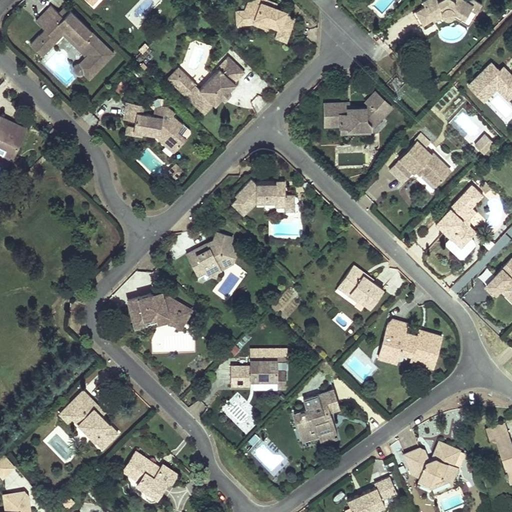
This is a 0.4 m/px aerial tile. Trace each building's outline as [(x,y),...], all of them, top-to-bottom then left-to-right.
[(250,0),(246,10),(237,10),(238,23),(254,23),(270,29),(271,24),(281,28),(280,30),(290,34),(296,18),(286,14),(287,11),(276,7),(265,3),(266,0),(250,0)] [(466,0),(464,0),(463,0),(421,0),(420,1),(422,5),(413,11),(421,25),(430,19),(432,22),(441,17),(443,19),(446,19),(448,19),(450,18),(452,16),(454,12),(464,18),(469,9),(476,13),(481,5),(473,0),(466,0)] [(58,13),(50,5),(35,21),(43,29),(29,44),(33,48),(41,40),(49,47),(62,34),(65,31),(90,55),(83,61),(78,59),(75,61),(72,63),(71,66),(71,70),(73,73),(76,75),(79,75),(83,74),(88,79),(113,54),(69,12),(63,18),(58,13)] [(64,7),(58,13),(63,18),(69,12),(64,7)] [(476,13),(469,9),(464,18),(454,12),(452,16),(469,26),(476,13)] [(290,34),(280,30),(277,37),(287,41),(290,34)] [(90,55),(65,31),(62,34),(82,55),(78,59),(83,61),(90,55)] [(41,40),(33,48),(41,55),(49,47),(41,40)] [(144,44),(137,50),(141,54),(148,47),(144,44)] [(244,73),(229,57),(218,68),(220,70),(200,91),(189,84),(181,92),(204,114),(214,104),(215,105),(222,99),(229,91),(236,84),(234,83),(244,73)] [(492,60),(469,83),(484,98),(501,82),(511,94),(511,72),(508,69),(504,73),(492,60)] [(504,64),(500,68),(504,73),(508,69),(504,64)] [(178,68),(175,71),(181,76),(189,84),(200,91),(178,68)] [(168,79),(173,84),(181,76),(175,71),(168,79)] [(181,92),(189,84),(181,76),(173,84),(181,92)] [(511,94),(501,82),(497,86),(511,101),(511,94)] [(229,91),(222,99),(225,102),(232,94),(229,91)] [(366,108),(359,108),(358,107),(356,107),(355,107),(353,107),(352,108),(349,108),(349,102),(327,103),(327,110),(324,110),(325,126),(339,125),(339,126),(348,126),(348,130),(371,129),(370,125),(380,116),(382,118),(392,108),(375,92),(366,102),(369,105),(366,108)] [(125,101),(121,118),(135,121),(133,126),(132,132),(142,134),(150,135),(154,132),(158,133),(157,137),(158,137),(157,140),(164,146),(168,142),(176,149),(190,135),(190,133),(172,115),(165,122),(162,119),(163,117),(142,113),(144,105),(125,101)] [(14,153),(26,127),(0,114),(0,115),(0,142),(3,142),(4,147),(14,153)] [(382,118),(380,116),(370,125),(371,129),(382,118)] [(133,126),(125,125),(124,134),(141,138),(142,134),(132,132),(133,126)] [(348,130),(348,126),(339,126),(340,134),(371,133),(371,129),(348,130)] [(416,141),(397,158),(398,160),(388,170),(402,183),(412,174),(413,174),(414,173),(417,170),(422,174),(434,187),(446,176),(438,168),(441,164),(431,153),(429,155),(423,149),(429,143),(420,133),(414,139),(416,141)] [(486,133),(476,144),(485,153),(495,142),(486,133)] [(3,142),(0,142),(0,151),(2,153),(2,154),(11,158),(14,153),(4,147),(3,142)] [(176,149),(168,142),(164,146),(172,154),(176,149)] [(181,170),(175,163),(167,171),(173,177),(181,170)] [(438,168),(446,176),(450,173),(441,164),(438,168)] [(238,197),(232,203),(240,211),(246,206),(249,210),(257,202),(275,202),(275,207),(285,207),(285,195),(285,185),(277,186),(277,182),(257,183),(252,177),(235,194),(238,197)] [(490,189),(485,184),(479,189),(485,195),(490,189)] [(471,186),(433,223),(458,248),(470,237),(459,227),(460,219),(471,209),(482,197),(471,186)] [(285,207),(285,211),(295,211),(295,195),(285,195),(285,207)] [(246,206),(240,211),(244,215),(249,210),(246,206)] [(459,227),(470,237),(474,233),(467,226),(467,220),(474,213),(471,209),(460,219),(459,227)] [(194,248),(185,252),(195,271),(202,267),(205,273),(212,270),(217,272),(230,265),(226,257),(235,253),(231,244),(233,237),(216,231),(214,238),(206,242),(209,246),(197,252),(194,248)] [(206,242),(194,248),(197,252),(209,246),(206,242)] [(239,260),(235,253),(226,257),(230,265),(239,260)] [(511,256),(486,283),(496,293),(501,289),(511,299),(511,256)] [(202,267),(195,271),(198,277),(205,273),(202,267)] [(349,267),(338,283),(348,291),(347,293),(356,300),(354,302),(352,307),(358,311),(363,305),(368,309),(381,291),(369,282),(366,285),(357,279),(360,275),(349,267)] [(360,275),(357,279),(366,285),(369,282),(360,275)] [(338,283),(334,288),(354,302),(356,300),(347,293),(348,291),(338,283)] [(155,292),(127,300),(133,322),(145,319),(157,315),(159,321),(169,318),(179,302),(167,295),(162,297),(157,298),(155,292)] [(169,318),(159,321),(160,325),(166,323),(178,331),(191,310),(179,302),(169,318)] [(388,319),(380,345),(387,347),(385,353),(396,357),(398,352),(409,355),(418,358),(416,363),(432,368),(442,335),(425,330),(423,337),(418,335),(405,331),(408,322),(393,318),(388,319)] [(145,319),(133,322),(135,328),(147,325),(145,319)] [(309,328),(317,330),(319,322),(311,320),(309,328)] [(380,345),(376,357),(395,362),(396,357),(385,353),(387,347),(380,345)] [(249,365),(231,365),(231,387),(251,387),(251,383),(277,383),(277,370),(277,362),(287,362),(287,348),(250,348),(249,365)] [(418,358),(409,355),(407,361),(416,363),(418,358)] [(81,389),(66,404),(72,410),(67,415),(71,418),(93,440),(96,438),(103,445),(116,432),(99,415),(93,409),(97,405),(81,389)] [(306,408),(292,412),(298,429),(304,427),(307,435),(314,433),(315,437),(333,431),(331,426),(333,425),(330,416),(325,418),(323,412),(329,410),(338,407),(332,390),(303,399),(306,408)] [(66,404),(58,413),(67,422),(71,418),(67,415),(72,410),(66,404)] [(93,409),(99,415),(103,411),(97,405),(93,409)] [(494,438),(508,434),(505,422),(484,428),(488,440),(494,438)] [(298,429),(302,440),(308,438),(307,435),(304,427),(298,429)] [(333,431),(315,437),(317,443),(335,438),(333,431)] [(508,434),(494,438),(496,444),(510,440),(508,434)] [(96,438),(93,440),(100,448),(103,445),(96,438)] [(510,440),(496,444),(509,483),(511,481),(511,445),(511,443),(510,440)] [(416,449),(401,455),(409,475),(416,478),(415,480),(428,486),(430,481),(437,478),(445,482),(448,483),(453,470),(458,468),(461,459),(459,455),(455,453),(456,452),(436,443),(430,457),(432,461),(425,463),(424,459),(421,451),(416,449)] [(134,451),(122,469),(130,474),(138,479),(134,484),(145,491),(155,497),(164,483),(170,482),(175,474),(160,465),(158,467),(156,470),(148,465),(150,461),(134,451)] [(1,454),(0,455),(0,476),(1,477),(12,466),(1,454)] [(158,467),(150,461),(148,465),(156,470),(158,467)] [(134,484),(138,479),(130,474),(128,477),(128,480),(134,484)] [(352,495),(342,499),(347,511),(367,511),(380,507),(377,500),(392,494),(385,477),(369,484),(370,488),(356,493),(358,498),(353,499),(352,495)] [(428,486),(415,480),(413,484),(427,489),(445,482),(437,478),(430,481),(428,486)] [(155,497),(145,491),(143,493),(144,498),(149,501),(153,500),(155,497)] [(21,511),(26,511),(24,496),(20,492),(0,495),(2,511),(21,511)] [(71,502),(65,496),(59,501),(65,507),(71,502)]
